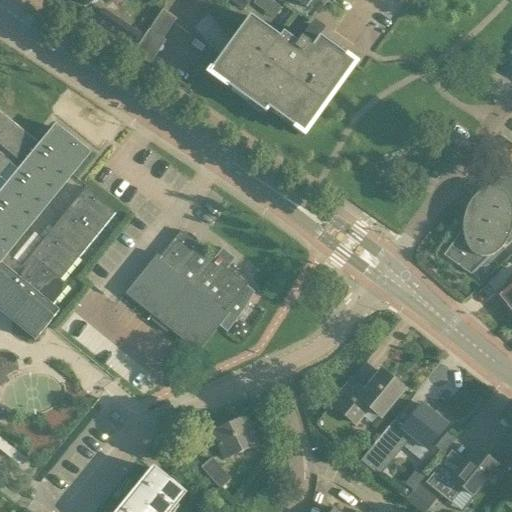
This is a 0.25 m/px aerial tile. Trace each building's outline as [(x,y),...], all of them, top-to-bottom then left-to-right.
[(230,0),(243,10),(250,0),(230,0)] [(291,0),(304,9),(310,0),(291,0)] [(143,35),(102,8),(92,23),(133,50),(143,35)] [(162,40),(175,20),(162,11),(148,31),(162,40)] [(300,38),(300,39),(296,44),(281,34),(277,39),(248,17),(207,74),(264,115),(267,110),(302,135),(354,64),(307,29),(300,38)] [(0,313),(34,341),(34,342),(35,343),(57,316),(50,310),(68,288),(59,281),(114,215),(84,190),(20,268),(3,254),(85,155),(54,130),(39,148),(0,115),(0,313)] [(490,187),(487,187),(483,189),(478,191),(473,196),(469,203),(466,207),(465,212),(464,215),(462,222),(462,229),(443,255),(470,274),(504,241),(508,244),(511,239),(511,160),(493,187),(490,187)] [(198,354),(219,328),(226,334),(231,327),(241,314),(247,304),(253,293),(246,287),(247,286),(226,269),(229,266),(220,259),(217,262),(180,233),(157,262),(154,259),(125,296),(155,320),(153,322),(166,333),(168,330),(198,354)] [(511,310),(511,283),(499,294),(511,310)] [(364,394),(349,382),(330,405),(356,426),(369,410),(380,418),(402,392),(380,374),(364,394)] [(385,458),(381,455),(388,447),(393,451),(407,434),(426,450),(445,427),(420,407),(405,425),(396,418),(379,439),(365,454),(361,459),(375,471),(385,458)] [(256,446),(243,418),(210,433),(223,461),(256,446)] [(459,472),(445,461),(426,485),(449,504),(461,489),(472,497),(496,467),(476,451),(459,472)] [(230,480),(211,459),(201,468),(220,489),(230,480)] [(168,511),(182,496),(154,473),(132,499),(148,511),(168,511)] [(148,511),(132,499),(121,511),(148,511)]
